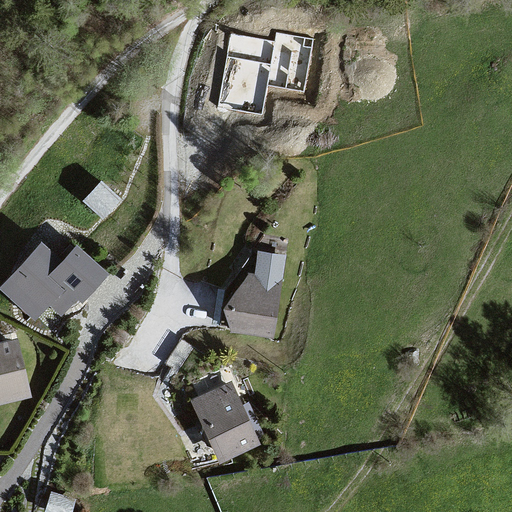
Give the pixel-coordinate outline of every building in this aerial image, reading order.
[(275,36),(231,28),(219,99),(262,107),(268,75),(303,80),(311,33),(276,28),(275,36)] [(102,175),(83,195),(103,213),(121,193),(102,175)] [(56,249),(38,234),(1,281),(37,309),(49,294),(66,307),(78,293),(82,296),(107,264),(68,233),(56,249)] [(258,251),(252,275),(226,309),(232,333),(270,342),(285,287),(279,284),(285,256),(258,251)] [(16,340),(0,341),(0,408),(32,403),(16,340)] [(190,401),(221,461),(262,442),(232,382),(190,401)] [(50,488),(45,509),(58,511),(67,511),(73,494),(50,488)]
